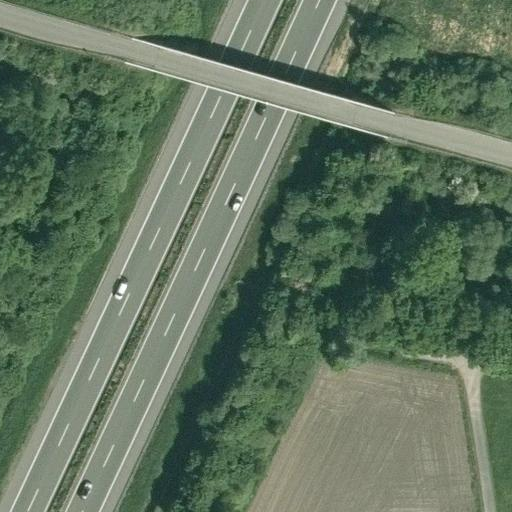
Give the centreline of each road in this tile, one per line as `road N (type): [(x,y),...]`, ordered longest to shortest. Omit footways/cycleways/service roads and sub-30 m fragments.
road 1 (motorway): [(79,511),(318,0)]
road 2 (motorway): [(263,0),(26,511)]
road 3 (unclassified): [(0,6),(511,150)]
